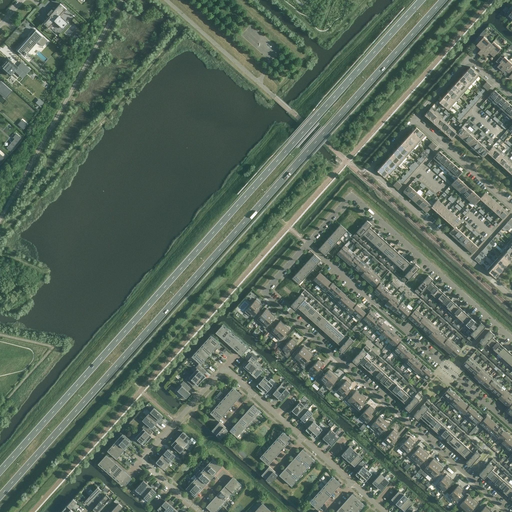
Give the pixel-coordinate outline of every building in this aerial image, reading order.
[(67,22),(59,16),(66,8),(60,4),(54,11),(55,12),(54,13),(53,13),(52,15),(51,15),(51,16),(44,24),(48,28),(55,21),(62,28),(64,26),(65,25),(65,24),(67,22)] [(36,28),(15,51),(23,59),(24,58),(25,58),(38,43),(42,47),(47,41),(43,37),(44,36),(36,28)] [(481,56),(483,53),(492,44),(492,43),(484,37),(477,45),(481,49),(478,53),(481,56)] [(495,39),(492,43),(492,44),(483,53),(486,56),(490,52),(494,56),(502,48),(498,45),(499,43),(495,39)] [(501,56),(496,61),(500,64),(498,66),(501,69),(510,59),(509,60),(505,56),(503,58),(501,56)] [(9,59),(0,68),(7,73),(7,74),(7,75),(8,74),(10,76),(15,71),(20,75),(22,73),(23,73),(26,75),(30,70),(22,62),(18,67),(9,59)] [(511,60),(510,59),(501,69),(504,72),(506,70),(509,73),(511,70),(511,60)] [(479,75),(470,67),(466,71),(475,80),(479,75)] [(475,80),(466,71),(466,72),(462,75),(462,76),(471,84),(475,80)] [(471,84),(462,76),(458,80),(468,88),(471,84)] [(468,88),(458,80),(454,84),(464,93),(468,88)] [(487,90),(491,86),(486,82),(482,86),(487,90)] [(464,93),(454,84),(454,85),(451,88),(450,89),(460,97),(464,93)] [(460,97),(450,89),(447,93),(446,93),(456,102),(460,97)] [(487,99),(491,103),(498,94),(494,90),(487,99)] [(456,102),(446,93),(443,97),(452,106),(456,102)] [(498,94),(491,103),(492,101),(496,104),(502,97),(498,94)] [(452,106),(443,97),(442,98),(439,102),(441,104),(443,106),(448,110),(452,106)] [(502,97),(496,104),(500,108),(506,101),(502,97)] [(506,101),(500,108),(503,111),(502,113),(510,104),(506,101)] [(511,106),(510,104),(502,113),(506,116),(511,109),(511,106)] [(432,106),(424,115),(428,118),(436,110),(432,106)] [(436,110),(428,118),(432,122),(440,113),(436,110)] [(440,113),(432,122),(436,125),(443,117),(440,113)] [(443,117),(436,125),(440,129),(446,122),(442,119),(444,117),(443,117)] [(18,124),(23,129),(28,124),(23,119),(18,124)] [(446,122),(440,129),(443,132),(449,125),(446,122)] [(449,125),(443,132),(447,135),(453,129),(449,125)] [(461,128),(457,132),(456,133),(460,137),(467,128),(463,125),(463,126),(461,128)] [(425,136),(416,127),(412,131),(412,132),(421,140),(425,136)] [(467,128),(460,137),(464,140),(471,132),(469,133),(466,130),(468,129),(467,128)] [(453,129),(447,135),(451,139),(456,133),(457,132),(453,129)] [(421,140),(412,132),(408,136),(417,144),(421,140)] [(471,132),(464,140),(468,144),(475,135),(471,132)] [(10,150),(21,138),(16,134),(14,137),(15,139),(11,143),(7,148),(10,150)] [(475,135),(468,144),(471,147),(477,140),(474,137),(475,135)] [(417,144),(408,136),(404,140),(414,149),(417,144)] [(414,149),(404,140),(400,144),(400,145),(410,153),(414,149)] [(477,140),(471,147),(475,150),(483,142),(482,142),(481,144),(477,140)] [(433,150),(437,146),(432,141),(428,146),(430,147),(433,150)] [(483,142),(475,150),(479,154),(486,145),(483,142)] [(410,153),(400,145),(397,149),(396,149),(406,157),(410,153)] [(486,145),(479,154),(483,157),(487,153),(487,152),(490,149),(486,145)] [(492,146),(490,149),(487,152),(487,153),(491,156),(496,150),(492,146)] [(406,157),(396,149),(393,153),(392,153),(402,162),(406,157)] [(496,150),(491,156),(495,159),(500,153),(496,150)] [(439,151),(433,158),(437,161),(435,163),(436,163),(443,155),(439,151)] [(500,153),(495,159),(498,163),(506,155),(502,151),(500,153)] [(402,162),(392,153),(389,157),(389,158),(398,166),(402,162)] [(443,155),(436,163),(439,167),(447,158),(443,155)] [(509,158),(506,155),(498,163),(502,166),(509,158)] [(398,166),(389,158),(388,158),(385,162),(394,170),(398,166)] [(447,158),(439,167),(440,167),(441,165),(445,168),(451,161),(447,158)] [(511,160),(509,158),(502,166),(506,170),(511,162),(511,160)] [(451,161),(445,168),(449,172),(455,165),(451,161)] [(394,170),(385,162),(384,162),(381,166),(390,175),(394,170)] [(408,168),(410,169),(413,172),(417,167),(412,163),(408,168)] [(455,165),(449,172),(452,175),(458,168),(455,165)] [(390,175),(381,166),(380,167),(377,171),(384,178),(388,173),(390,175)] [(458,168),(452,175),(456,178),(457,177),(458,177),(460,175),(462,172),(458,168)] [(456,178),(452,183),(451,184),(455,188),(461,181),(458,177),(457,177),(456,178)] [(398,189),(402,185),(397,181),(393,185),(398,189)] [(461,181),(455,188),(459,191),(465,184),(461,181)] [(465,184),(459,191),(463,194),(469,188),(465,184)] [(409,185),(403,191),(403,192),(407,195),(413,189),(409,185)] [(469,188),(463,194),(466,198),(473,191),(469,188)] [(413,189),(407,195),(411,198),(417,192),(413,189)] [(473,191),(466,198),(470,201),(476,194),(473,191)] [(417,192),(411,198),(411,199),(415,202),(420,196),(417,192)] [(485,192),(480,198),(480,199),(483,202),(489,196),(485,192)] [(476,194),(470,201),(474,205),(475,204),(480,199),(480,198),(476,194)] [(420,196),(415,202),(418,205),(419,205),(424,199),(420,196)] [(489,196),(483,202),(487,205),(493,199),(489,196)] [(424,199),(419,205),(422,208),(422,209),(428,202),(424,199)] [(493,199),(487,205),(491,209),(497,203),(493,199)] [(436,200),(432,206),(431,207),(435,210),(441,203),(437,200),(436,200)] [(428,202),(422,209),(423,209),(426,212),(431,207),(432,206),(428,202)] [(441,203),(435,210),(438,213),(439,213),(445,207),(441,203)] [(497,203),(491,209),(495,212),(500,206),(497,203)] [(500,206),(495,212),(499,216),(504,209),(500,206)] [(445,207),(439,213),(439,214),(442,217),(449,210),(445,207)] [(504,209),(499,216),(503,219),(508,213),(504,209)] [(449,210),(442,217),(443,217),(446,220),(452,213),(449,210)] [(452,213),(446,220),(446,221),(450,223),(450,224),(456,217),(452,213)] [(456,217),(450,224),(454,227),(455,226),(460,221),(460,220),(456,217)] [(357,231),(361,235),(371,224),(367,220),(362,225),(359,229),(357,231)] [(511,227),(507,223),(503,227),(507,230),(508,231),(511,227)] [(363,234),(367,238),(373,230),(369,227),(371,224),(361,235),(362,235),(363,234)] [(340,225),(337,229),(343,235),(347,230),(340,225)] [(453,236),(459,230),(455,226),(454,227),(452,229),(449,232),(449,233),(453,236)] [(337,229),(333,233),(340,239),(343,235),(337,229)] [(367,238),(371,241),(377,234),(373,230),(367,238)] [(459,230),(453,236),(457,239),(462,233),(459,230)] [(333,233),(329,237),(336,243),(340,239),(333,233)] [(462,233),(457,239),(457,240),(460,243),(461,243),(466,237),(462,233)] [(377,234),(371,241),(375,245),(381,237),(377,234)] [(329,237),(326,241),(332,247),(336,243),(329,237)] [(381,237),(375,245),(379,248),(385,241),(381,237)] [(466,237),(461,243),(464,246),(470,240),(466,237)] [(470,240),(464,246),(465,246),(468,249),(468,250),(474,243),(470,240)] [(326,241),(322,245),(329,251),(332,247),(326,241)] [(385,241),(379,248),(382,252),(389,244),(385,241)] [(474,243),(468,250),(472,253),(478,247),(474,243)] [(389,244),(382,252),(386,255),(393,248),(389,244)] [(511,255),(511,248),(507,244),(503,248),(506,251),(511,256),(511,255)] [(322,245),(318,249),(325,255),(329,251),(322,245)] [(337,253),(342,257),(347,251),(349,249),(345,245),(337,253)] [(386,255),(390,259),(397,252),(393,248),(386,255)] [(347,251),(342,257),(346,261),(351,254),(347,251)] [(506,251),(503,255),(501,254),(510,262),(511,259),(511,255),(511,256),(506,251)] [(350,264),(357,256),(357,255),(357,256),(353,252),(351,254),(346,261),(350,264)] [(397,252),(390,259),(394,263),(401,255),(397,252)] [(314,254),(310,258),(317,264),(321,260),(314,254)] [(510,262),(501,254),(497,258),(506,266),(510,262)] [(401,255),(394,263),(398,266),(405,259),(401,255)] [(350,264),(354,267),(361,259),(357,256),(350,264)] [(310,258),(307,262),(313,268),(317,264),(310,258)] [(506,266),(497,258),(494,262),(503,270),(506,266)] [(361,259),(354,267),(358,271),(364,265),(360,261),(361,259)] [(405,259),(398,266),(402,270),(409,262),(405,259)] [(307,262),(303,266),(310,272),(313,268),(307,262)] [(409,262),(402,270),(406,273),(405,274),(406,275),(415,264),(413,266),(409,262)] [(503,270),(494,262),(490,266),(499,274),(503,270)] [(362,275),(369,267),(369,266),(365,263),(364,265),(358,271),(362,274),(362,275)] [(415,264),(406,275),(410,278),(419,268),(415,264)] [(303,266),(299,270),(306,276),(310,272),(303,266)] [(486,270),(495,278),(499,274),(490,266),(486,270)] [(362,275),(362,274),(361,275),(366,279),(373,271),(369,267),(362,275)] [(299,270),(296,274),(302,280),(306,276),(299,270)] [(373,271),(366,279),(370,282),(377,274),(373,271)] [(312,281),(317,285),(324,277),(320,273),(312,281)] [(296,274),(292,278),(299,284),(302,280),(296,274)] [(377,274),(370,282),(374,286),(381,278),(377,274)] [(428,275),(418,287),(422,291),(423,290),(431,282),(433,279),(428,275)] [(324,277),(317,285),(321,288),(328,280),(324,277)] [(328,280),(321,288),(325,292),(332,284),(328,280)] [(431,282),(423,290),(427,293),(429,292),(435,285),(431,282)] [(332,284),(325,292),(329,295),(337,287),(332,283),(332,284)] [(376,294),(378,295),(385,287),(381,283),(376,288),(375,287),(372,291),(376,295),(376,294)] [(435,285),(429,292),(433,295),(439,289),(435,285)] [(337,287),(329,295),(331,294),(335,297),(333,298),(333,299),(341,291),(337,287)] [(385,287),(378,295),(382,299),(389,291),(385,287)] [(439,289),(433,295),(437,299),(443,292),(439,289)] [(341,291),(333,299),(337,302),(344,295),(345,294),(341,291)] [(389,291),(382,299),(386,303),(393,295),(392,296),(389,292),(389,291)] [(443,292),(437,299),(441,302),(439,304),(447,296),(443,292)] [(291,305),(295,309),(304,298),(300,295),(298,297),(295,301),(291,305)] [(344,295),(337,302),(338,302),(339,301),(342,305),(341,306),(348,298),(344,295)] [(386,303),(390,307),(397,299),(393,295),(386,303)] [(447,296),(439,304),(443,308),(451,299),(447,296)] [(304,298),(295,309),(297,307),(301,311),(308,303),(304,300),(305,299),(304,298)] [(348,298),(341,306),(345,310),(352,302),(348,298)] [(256,299),(245,311),(249,315),(250,315),(252,317),(259,310),(256,308),(261,303),(260,303),(256,300),(257,299),(256,299)] [(397,299),(390,307),(394,311),(395,311),(402,302),(401,304),(397,300),(397,299)] [(447,311),(455,303),(451,299),(443,308),(447,311)] [(352,302),(345,310),(349,313),(356,305),(352,302)] [(395,311),(399,314),(406,306),(402,302),(395,311)] [(308,303),(301,311),(305,314),(312,307),(308,303)] [(455,303),(447,311),(451,315),(459,307),(455,303)] [(356,305),(349,313),(349,314),(350,313),(353,317),(361,309),(356,305)] [(406,306),(399,314),(400,316),(400,317),(404,320),(407,316),(406,315),(411,310),(406,306)] [(312,307),(305,314),(309,318),(316,310),(312,307)] [(459,307),(451,315),(455,318),(457,317),(463,310),(459,307)] [(260,324),(271,313),(267,309),(267,308),(261,315),(258,313),(254,318),(256,321),(258,319),(262,323),(260,324)] [(361,309),(353,317),(358,320),(365,312),(361,309)] [(409,317),(413,321),(420,313),(416,309),(409,317)] [(316,310),(309,318),(313,321),(320,314),(316,310)] [(363,319),(367,323),(375,315),(373,314),(374,313),(370,310),(366,314),(367,314),(363,319)] [(463,310),(457,317),(461,320),(467,314),(463,310)] [(271,313),(260,324),(261,325),(261,324),(265,328),(264,329),(266,332),(274,323),(272,325),(270,323),(276,316),(275,316),(271,313)] [(420,313),(413,321),(417,325),(425,316),(424,316),(420,313)] [(320,314),(313,321),(317,325),(324,317),(320,314)] [(467,314),(461,320),(465,324),(471,317),(467,314)] [(375,315),(367,323),(372,327),(379,319),(378,319),(375,315)] [(425,316),(417,325),(417,324),(421,328),(429,320),(425,316)] [(324,317),(317,325),(321,328),(328,321),(324,317)] [(471,317),(465,324),(469,327),(467,329),(468,329),(475,321),(471,317)] [(379,319),(372,327),(376,330),(383,322),(379,318),(378,319),(379,319)] [(429,320),(421,328),(425,331),(433,323),(429,320)] [(274,324),(274,323),(266,332),(267,331),(270,333),(274,336),(274,337),(285,325),(281,321),(280,321),(274,327),(272,325),(274,324)] [(328,321),(321,328),(325,332),(332,325),(328,321)] [(475,321),(468,329),(471,333),(479,324),(475,321)] [(383,322),(376,330),(377,331),(377,330),(381,333),(380,334),(380,335),(387,327),(388,327),(388,326),(383,322)] [(479,324),(471,333),(470,334),(475,338),(485,326),(481,322),(479,324)] [(433,323),(425,331),(429,335),(437,327),(433,323)] [(285,325),(274,337),(275,337),(279,340),(278,341),(281,343),(286,338),(284,336),(290,329),(289,328),(289,329),(285,325)] [(332,325),(325,332),(329,336),(336,328),(332,325)] [(222,326),(215,333),(218,335),(220,334),(221,335),(226,330),(222,326)] [(387,327),(380,335),(384,339),(392,330),(388,327),(387,327)] [(437,327),(429,335),(433,339),(440,331),(436,328),(437,327)] [(336,328),(329,336),(333,339),(340,332),(336,328)] [(226,330),(221,335),(223,336),(221,337),(225,340),(230,333),(226,330)] [(392,330),(384,339),(389,342),(396,334),(392,330)] [(490,330),(480,341),(485,345),(486,343),(492,336),(492,337),(494,334),(490,330)] [(437,343),(444,335),(440,331),(433,339),(437,343)] [(340,332),(333,339),(337,343),(343,335),(340,332)] [(230,333),(225,340),(227,342),(229,341),(230,342),(235,337),(230,333)] [(396,334),(389,342),(393,346),(397,341),(398,342),(402,338),(398,335),(397,336),(396,334)] [(343,335),(337,343),(341,346),(339,348),(340,349),(349,338),(348,338),(347,339),(343,335)] [(441,346),(449,338),(449,337),(448,338),(444,335),(437,343),(441,346)] [(212,336),(208,340),(214,346),(216,344),(217,345),(219,343),(212,336)] [(486,343),(490,346),(488,348),(496,340),(492,337),(492,336),(486,343)] [(235,337),(230,342),(231,343),(230,345),(233,348),(239,341),(235,337)] [(285,355),(287,357),(293,351),(291,349),(297,342),(296,342),(292,339),(293,338),(292,338),(281,350),(282,350),(286,353),(285,355)] [(340,349),(343,352),(347,348),(351,344),(353,342),(349,338),(340,349)] [(449,338),(441,346),(442,346),(446,349),(453,341),(449,338)] [(214,346),(208,340),(204,345),(212,351),(213,349),(212,348),(214,346)] [(496,340),(488,348),(493,352),(500,344),(496,340)] [(239,341),(233,348),(236,350),(237,349),(238,350),(243,345),(239,341)] [(453,341),(446,349),(450,353),(457,345),(453,341)] [(392,352),(397,355),(404,347),(400,344),(392,352)] [(500,344),(493,352),(494,350),(498,354),(504,347),(500,344)] [(212,351),(204,345),(200,349),(207,354),(209,352),(210,353),(212,351)] [(243,345),(238,350),(240,351),(238,352),(242,355),(244,352),(247,348),(243,345)] [(457,345),(450,353),(454,357),(461,349),(457,345)] [(297,362),(298,362),(308,350),(304,346),(298,352),(296,350),(291,356),(294,358),(295,356),(299,360),(297,362)] [(404,347),(397,355),(397,356),(398,354),(402,357),(400,359),(401,359),(408,351),(404,347)] [(504,347),(498,354),(502,357),(500,359),(501,359),(508,351),(504,347)] [(207,354),(200,349),(197,353),(204,360),(206,358),(205,357),(207,354)] [(308,350),(298,362),(302,365),(301,367),(303,369),(309,363),(307,361),(313,354),(312,354),(308,350)] [(357,364),(359,362),(358,362),(364,355),(365,355),(366,354),(362,350),(360,352),(356,356),(352,360),(357,364)] [(408,351),(401,359),(404,363),(412,355),(408,351)] [(508,351),(501,359),(505,362),(511,354),(508,351)] [(204,360),(197,353),(193,357),(197,361),(197,362),(199,363),(201,361),(202,362),(204,360)] [(358,362),(359,362),(362,366),(368,359),(365,355),(364,355),(358,362)] [(412,355),(404,363),(408,367),(416,359),(412,355)] [(463,365),(467,369),(474,361),(470,357),(463,365)] [(246,367),(248,368),(254,362),(249,358),(243,366),(245,368),(246,367)] [(312,375),(315,377),(320,372),(318,370),(324,363),(323,363),(319,360),(319,359),(310,370),(314,373),(312,375)] [(368,359),(362,366),(366,369),(374,361),(372,362),(368,359)] [(416,359),(408,367),(410,365),(414,369),(412,370),(420,362),(416,359)] [(374,361),(366,369),(370,373),(378,365),(374,361)] [(474,361),(467,369),(471,372),(478,364),(474,361)] [(254,362),(248,368),(251,371),(250,372),(252,373),(259,365),(258,366),(254,362)] [(420,362),(412,370),(416,374),(424,366),(423,366),(420,362)] [(197,368),(193,373),(201,380),(203,378),(205,377),(203,375),(206,371),(198,364),(196,367),(197,368)] [(478,364),(471,372),(475,376),(482,368),(478,364)] [(259,365),(252,373),(254,375),(255,374),(257,376),(263,369),(259,365)] [(378,365),(370,373),(374,376),(382,368),(378,365)] [(424,366),(416,374),(417,374),(421,377),(428,369),(424,365),(423,366),(424,366)] [(382,368),(374,376),(378,380),(386,372),(382,368)] [(475,376),(474,376),(479,380),(486,372),(482,368),(475,376)] [(319,381),(324,385),(334,373),(330,369),(324,375),(321,373),(316,379),(319,381)] [(428,369),(421,377),(425,381),(432,373),(428,369)] [(386,372),(378,380),(383,384),(389,377),(385,373),(386,372)] [(486,372),(479,380),(483,384),(490,375),(486,372)] [(187,376),(185,379),(193,387),(196,383),(198,384),(199,383),(199,382),(201,380),(193,373),(189,377),(187,376)] [(334,373),(324,385),(328,388),(327,389),(330,391),(335,386),(333,384),(339,377),(338,376),(338,377),(334,373)] [(490,375),(483,384),(487,387),(494,379),(494,378),(494,379),(490,375)] [(259,387),(261,389),(268,381),(264,377),(262,379),(259,376),(254,381),(258,384),(257,386),(258,387),(259,387)] [(389,377),(383,384),(387,387),(394,379),(392,380),(389,377)] [(394,379),(387,387),(391,391),(398,383),(394,379)] [(494,379),(487,387),(491,390),(498,382),(494,379)] [(339,397),(342,399),(348,393),(345,391),(351,384),(347,381),(347,380),(336,392),(340,396),(339,397)] [(188,392),(191,388),(183,381),(180,384),(182,385),(177,390),(183,395),(181,397),(184,400),(190,394),(188,392)] [(268,381),(261,389),(263,391),(264,393),(266,391),(269,395),(274,390),(271,387),(273,385),(268,381)] [(498,382),(491,390),(495,394),(502,386),(498,382)] [(398,383),(391,391),(395,394),(402,386),(398,383)] [(273,397),(275,399),(285,388),(281,384),(273,392),(276,394),(273,397)] [(402,386),(395,394),(399,398),(405,391),(401,388),(402,387),(402,386)] [(502,386),(495,394),(499,397),(505,391),(501,388),(503,386),(502,386)] [(234,388),(234,389),(230,393),(236,397),(237,396),(238,397),(242,393),(239,390),(238,392),(234,388)] [(285,388),(275,399),(277,401),(280,398),(282,400),(289,392),(285,388)] [(442,396),(446,400),(453,392),(449,388),(442,396)] [(351,405),(351,406),(362,394),(361,393),(360,395),(356,391),(357,391),(356,390),(351,396),(349,394),(344,399),(347,402),(347,401),(351,405)] [(405,391),(399,398),(403,402),(409,395),(405,391)] [(499,397),(499,398),(503,402),(510,393),(508,392),(507,393),(505,391),(499,397)] [(453,392),(446,400),(450,403),(449,404),(450,404),(457,396),(457,395),(453,392)] [(236,397),(230,393),(226,397),(233,403),(236,400),(234,399),(236,397)] [(511,395),(510,393),(503,402),(507,405),(511,399),(511,395)] [(362,394),(351,406),(351,405),(355,409),(358,412),(362,406),(360,404),(366,398),(366,397),(366,398),(362,394)] [(409,395),(403,402),(406,405),(407,405),(413,399),(412,398),(409,395)] [(457,396),(450,404),(454,408),(461,399),(457,396)] [(233,403),(226,397),(223,401),(228,406),(229,405),(230,406),(233,403)] [(407,405),(406,405),(404,407),(409,411),(418,401),(414,397),(412,398),(413,399),(407,405)] [(461,399),(454,408),(458,411),(465,403),(461,399)] [(228,406),(223,401),(219,405),(226,411),(228,408),(227,407),(228,406)] [(295,411),(292,414),(294,416),(304,405),(299,401),(292,409),(295,411)] [(465,403),(458,411),(459,410),(463,413),(462,414),(469,407),(469,406),(465,403)] [(256,415),(259,411),(256,407),(257,406),(254,404),(250,408),(251,409),(250,411),(256,415)] [(226,411),(219,405),(215,410),(220,414),(221,413),(223,414),(226,411)] [(304,405),(294,416),(296,418),(299,415),(301,417),(308,409),(304,405)] [(364,421),(366,423),(371,418),(369,416),(375,409),(374,409),(370,406),(371,405),(370,405),(359,417),(360,418),(360,417),(364,421)] [(418,419),(420,417),(426,410),(427,409),(423,405),(413,415),(418,419)] [(469,407),(462,414),(466,418),(473,410),(469,406),(469,407)] [(150,412),(161,422),(163,420),(160,417),(162,415),(155,409),(151,413),(150,412)] [(308,409),(301,417),(303,419),(300,422),(302,424),(311,414),(307,410),(308,409)] [(428,409),(427,409),(426,410),(420,417),(424,420),(430,414),(431,412),(428,409)] [(219,416),(220,414),(215,410),(211,414),(218,420),(221,417),(219,416)] [(473,410),(466,418),(470,421),(477,413),(473,410)] [(256,415),(250,411),(249,412),(248,411),(245,414),(252,419),(256,415)] [(161,422),(150,412),(146,416),(154,423),(156,421),(159,424),(161,422)] [(477,413),(470,421),(474,425),(482,417),(477,413)] [(252,419),(245,414),(243,416),(244,418),(243,419),(248,424),(252,419)] [(430,414),(424,420),(428,424),(435,416),(434,417),(430,414)] [(480,424),(484,428),(491,420),(490,419),(491,418),(487,414),(483,418),(484,419),(480,424)] [(374,430),(374,431),(384,420),(384,419),(384,420),(380,416),(380,415),(375,421),(372,419),(368,425),(370,427),(374,430)] [(154,423),(146,416),(142,421),(153,431),(155,429),(152,426),(154,423)] [(435,416),(428,424),(432,428),(439,420),(435,416)] [(311,417),(304,425),(307,428),(306,430),(307,431),(308,431),(310,433),(317,425),(313,421),(314,420),(311,417)] [(244,428),(248,424),(243,419),(242,420),(240,419),(238,422),(244,428)] [(384,420),(374,431),(375,431),(375,430),(379,434),(381,437),(386,431),(384,429),(389,424),(389,423),(388,424),(384,420)] [(439,420),(432,428),(436,431),(443,423),(439,420)] [(491,420),(484,428),(488,432),(496,424),(491,420)] [(224,425),(219,421),(213,429),(217,433),(224,425)] [(240,432),(244,428),(238,422),(235,425),(236,426),(235,427),(240,432)] [(443,423),(436,431),(440,435),(447,427),(443,423)] [(143,428),(139,433),(147,440),(149,438),(150,438),(151,437),(149,435),(153,432),(144,424),(142,427),(143,428)] [(496,424),(488,432),(493,436),(500,428),(500,427),(496,424)] [(228,430),(224,425),(217,433),(222,437),(228,430)] [(317,425),(310,433),(313,435),(312,436),(314,437),(315,435),(319,439),(326,430),(323,428),(322,429),(317,425)] [(236,437),(240,432),(235,427),(234,429),(233,427),(230,431),(236,437)] [(447,427),(440,435),(444,438),(451,430),(447,427)] [(500,428),(493,436),(493,435),(497,439),(505,431),(500,427),(500,428)] [(330,429),(323,437),(325,439),(323,442),(325,444),(335,433),(330,429)] [(386,446),(389,448),(395,442),(393,440),(399,433),(398,433),(394,430),(394,429),(383,441),(383,442),(384,441),(388,445),(386,446)] [(147,440),(139,433),(136,430),(132,435),(134,436),(131,439),(139,447),(142,443),(144,444),(146,443),(145,442),(147,440)] [(451,430),(444,438),(448,442),(455,434),(451,430)] [(505,431),(497,439),(498,438),(502,442),(508,435),(509,435),(505,431)] [(178,432),(177,434),(191,447),(194,444),(189,440),(190,438),(184,432),(181,435),(178,432)] [(284,433),(280,437),(285,442),(286,441),(288,442),(292,437),(289,435),(288,436),(284,433)] [(335,433),(325,444),(326,446),(329,442),(332,444),(339,437),(335,433)] [(191,447),(177,434),(175,436),(178,439),(176,441),(184,448),(188,444),(191,447)] [(455,434),(448,442),(452,446),(458,439),(454,436),(455,434)] [(124,435),(120,439),(126,444),(128,442),(129,443),(131,441),(124,435)] [(502,442),(506,446),(511,439),(511,438),(508,435),(502,442)] [(402,453),(405,456),(411,449),(408,447),(414,441),(414,440),(414,441),(410,437),(410,436),(399,449),(403,452),(402,453)] [(284,443),(285,442),(280,437),(276,441),(283,447),(286,444),(284,443)] [(120,439),(116,443),(123,450),(125,448),(124,447),(126,444),(120,439)] [(458,439),(452,446),(456,449),(462,443),(458,439)] [(184,448),(176,441),(174,443),(171,440),(169,442),(180,452),(184,448)] [(283,447),(276,441),(272,446),(278,450),(279,449),(280,450),(283,447)] [(116,443),(112,448),(118,453),(120,451),(122,452),(123,450),(116,443)] [(462,443),(456,449),(460,453),(466,446),(462,443)] [(342,459),(343,461),(353,449),(349,445),(342,453),(344,456),(342,459)] [(277,452),(278,450),(272,446),(269,450),(275,456),(278,453),(277,452)] [(414,462),(425,450),(424,450),(420,446),(414,452),(412,450),(406,457),(409,459),(410,458),(414,461),(414,462)] [(466,446),(460,453),(464,457),(470,450),(466,446)] [(112,448),(108,452),(116,458),(118,456),(116,455),(118,453),(112,448)] [(290,485),(313,459),(305,452),(307,451),(304,448),(299,453),(300,454),(298,456),(297,456),(292,461),(293,462),(291,465),(290,464),(285,469),(286,470),(283,473),(282,472),(279,475),(290,485)] [(163,449),(161,451),(176,464),(178,461),(174,457),(175,456),(168,449),(166,452),(163,449)] [(353,449),(343,461),(345,462),(348,459),(351,461),(358,453),(353,449)] [(275,456),(269,450),(265,454),(270,459),(271,458),(272,459),(275,456)] [(425,450),(414,462),(418,465),(418,466),(421,468),(420,469),(425,463),(423,461),(429,454),(428,454),(425,450)] [(464,457),(468,460),(474,453),(470,450),(464,457)] [(176,464),(161,451),(159,453),(163,456),(160,458),(167,464),(171,460),(176,464)] [(468,460),(466,462),(470,466),(480,456),(475,452),(474,453),(468,460)] [(358,453),(351,461),(353,463),(350,466),(352,468),(362,457),(358,453)] [(270,459),(265,454),(261,459),(267,465),(270,461),(269,460),(270,459)] [(99,463),(103,466),(109,460),(107,458),(108,457),(106,455),(99,463)] [(167,464),(160,458),(158,460),(155,458),(153,460),(163,469),(167,464)] [(425,477),(428,474),(438,462),(434,459),(434,458),(428,465),(425,463),(420,469),(417,472),(420,474),(421,473),(425,477)] [(111,462),(109,460),(103,466),(108,470),(114,463),(112,461),(111,462)] [(214,460),(210,464),(209,463),(217,471),(219,469),(218,468),(220,465),(214,460)] [(358,475),(360,477),(367,469),(363,465),(364,464),(361,461),(353,470),(357,473),(356,475),(357,476),(358,475)] [(438,462),(428,474),(428,475),(428,474),(432,478),(431,479),(433,482),(439,475),(437,473),(443,466),(442,466),(438,463),(439,462),(438,462)] [(483,478),(485,476),(491,469),(494,466),(493,466),(492,467),(489,464),(490,463),(489,462),(486,466),(484,469),(479,474),(483,478)] [(116,465),(114,463),(108,470),(112,474),(117,468),(115,466),(116,465)] [(217,471),(209,463),(205,467),(212,474),(214,472),(215,473),(217,471)] [(273,470),(269,466),(262,473),(267,477),(273,470)] [(212,474),(205,467),(206,468),(202,472),(201,471),(201,472),(210,479),(211,477),(210,476),(212,474)] [(120,470),(117,468),(112,474),(116,478),(123,470),(121,469),(120,470)] [(367,469),(360,477),(362,480),(363,482),(365,480),(368,483),(376,475),(373,472),(372,474),(367,469)] [(485,476),(489,479),(495,472),(491,469),(485,476)] [(125,472),(123,470),(116,478),(120,481),(126,475),(124,473),(125,472)] [(278,474),(273,470),(267,477),(271,481),(278,474)] [(210,479),(201,472),(197,476),(205,482),(207,480),(208,481),(210,479)] [(495,472),(489,479),(493,483),(499,476),(495,472)] [(372,486),(374,488),(384,477),(380,473),(373,481),(375,483),(372,486)] [(439,491),(442,493),(448,487),(445,485),(451,478),(451,477),(451,478),(447,474),(436,486),(440,489),(439,491)] [(128,477),(126,475),(120,481),(125,485),(129,481),(131,478),(129,476),(128,477)] [(205,482),(197,476),(194,480),(202,488),(204,486),(203,485),(205,482)] [(499,476),(493,483),(497,486),(504,478),(503,480),(499,476)] [(337,481),(334,477),(330,482),(335,486),(336,485),(337,486),(341,482),(338,479),(337,481)] [(384,477),(374,488),(376,490),(379,487),(381,489),(389,481),(384,477)] [(135,489),(139,493),(147,485),(144,483),(147,479),(145,478),(135,489)] [(232,478),(229,481),(236,487),(240,483),(235,478),(233,480),(232,478)] [(504,478),(497,486),(501,490),(508,482),(504,478)] [(202,488),(194,480),(190,484),(197,491),(199,489),(200,490),(202,488)] [(236,487),(229,481),(226,484),(228,486),(227,487),(232,492),(236,487)] [(335,486),(330,482),(326,486),(332,492),(335,489),(334,488),(335,486)] [(511,485),(508,482),(501,490),(505,494),(511,486),(511,485)] [(147,485),(139,493),(144,496),(154,485),(152,484),(149,487),(147,485)] [(197,491),(190,484),(191,485),(187,490),(191,494),(190,495),(193,498),(196,494),(195,493),(197,491)] [(154,485),(144,496),(148,500),(155,492),(153,490),(156,487),(154,485)] [(451,502),(454,504),(460,497),(457,495),(463,489),(463,488),(463,489),(459,485),(448,497),(449,497),(452,500),(451,502)] [(332,492),(326,486),(322,490),(327,495),(328,494),(330,495),(332,492)] [(92,501),(101,490),(98,487),(88,498),(92,501)] [(232,492),(227,487),(226,488),(224,487),(222,490),(228,496),(232,492)] [(228,496),(222,490),(219,493),(220,494),(219,495),(224,500),(228,496)] [(327,495),(322,490),(318,494),(325,500),(328,497),(326,496),(327,495)] [(391,503),(393,505),(403,494),(402,495),(398,491),(392,498),(394,500),(391,503)] [(343,506),(340,509),(339,508),(335,511),(355,511),(363,504),(355,496),(356,495),(353,493),(349,498),(350,499),(348,501),(347,500),(342,505),(343,506)] [(106,494),(96,505),(100,509),(110,498),(106,494)] [(325,500),(318,494),(314,499),(320,503),(321,502),(322,503),(325,500)] [(403,494),(393,505),(395,507),(398,504),(400,506),(406,499),(407,498),(403,494)] [(224,500),(219,495),(218,497),(217,495),(214,498),(221,504),(224,500)] [(463,510),(474,498),(472,499),(468,496),(469,495),(468,495),(463,501),(461,499),(456,504),(459,506),(460,505),(464,508),(463,510)] [(221,504),(214,498),(211,501),(213,503),(211,504),(217,509),(221,504)] [(474,498),(463,510),(465,511),(473,511),(475,511),(472,509),(478,502),(474,498)] [(320,503),(314,499),(310,503),(317,509),(320,506),(319,505),(320,503)] [(406,499),(400,506),(403,508),(400,511),(402,511),(411,503),(406,499)] [(162,511),(172,502),(170,500),(167,503),(165,501),(157,509),(160,511),(162,511)] [(70,502),(60,511),(67,511),(70,509),(73,506),(71,504),(70,502)] [(172,502),(162,511),(163,511),(170,511),(173,509),(171,507),(174,503),(172,502)] [(117,511),(122,507),(118,503),(110,511),(117,511)] [(262,503),(258,508),(263,511),(267,511),(270,510),(262,503)]
